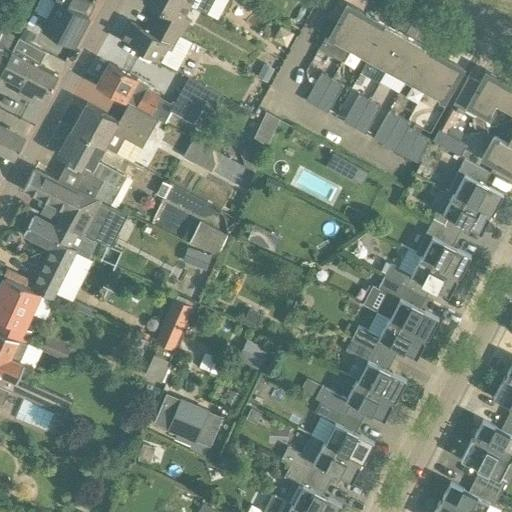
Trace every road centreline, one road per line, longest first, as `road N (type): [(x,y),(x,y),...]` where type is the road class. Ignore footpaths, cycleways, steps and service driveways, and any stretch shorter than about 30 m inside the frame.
road 1 (residential): [(386,511),(511,274)]
road 2 (residential): [(0,210),(112,0)]
